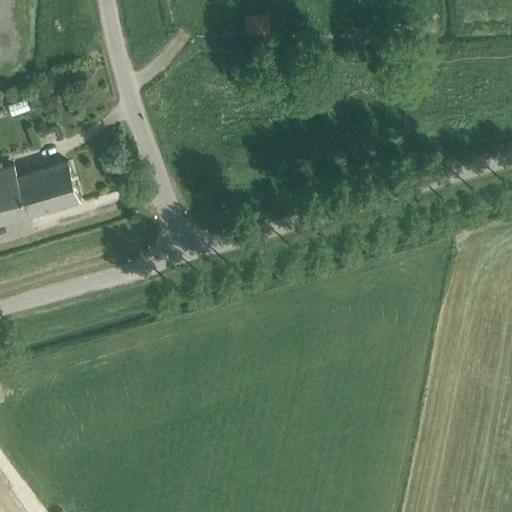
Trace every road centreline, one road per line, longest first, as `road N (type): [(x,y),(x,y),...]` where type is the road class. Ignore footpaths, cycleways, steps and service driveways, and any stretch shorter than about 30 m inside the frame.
road 1 (unclassified): [(181,257),(511,158)]
road 2 (unclassified): [(181,257),(124,86),(105,0)]
road 3 (unclassified): [(0,309),(181,257)]
